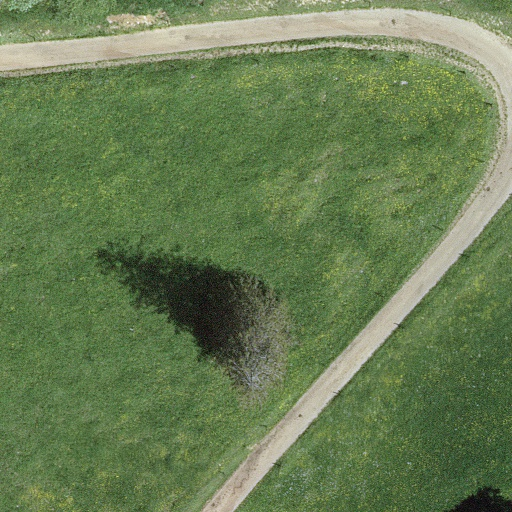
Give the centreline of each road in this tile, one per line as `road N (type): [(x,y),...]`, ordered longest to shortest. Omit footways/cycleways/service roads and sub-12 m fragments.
road 1 (track): [(0,55),(395,22),(465,38),(511,71)]
road 2 (track): [(511,163),(434,269),(218,511)]
